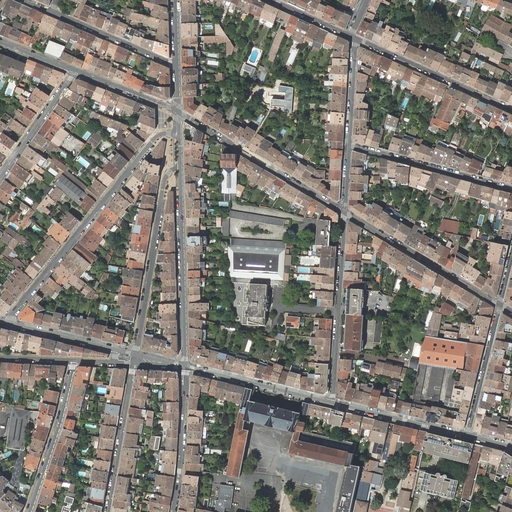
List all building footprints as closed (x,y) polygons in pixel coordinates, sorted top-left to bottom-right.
[(15,1),(12,0),(8,0),(2,12),(1,13),(4,14),(5,12),(9,15),(16,1),(15,1)] [(85,4),(87,0),(81,0),(80,3),(78,8),(77,8),(76,9),(74,16),(79,19),(85,4)] [(169,8),(168,0),(146,0),(146,2),(157,5),(169,8)] [(237,5),(239,0),(232,0),(231,2),(230,6),(233,8),(232,9),(235,11),(236,9),(237,6),(237,5)] [(246,0),(239,0),(237,5),(237,6),(236,9),(238,10),(242,12),(243,9),(246,0)] [(250,12),(254,0),(246,0),(243,9),(242,12),(241,14),(248,16),(249,12),(250,12)] [(249,12),(261,18),(266,4),(257,0),(254,0),(250,12),(249,12)] [(290,0),(289,3),(306,11),(309,4),(312,1),(310,0),(290,0)] [(309,4),(306,11),(315,15),(320,4),(321,2),(322,1),(318,0),(313,0),(312,1),(309,4)] [(345,0),(344,3),(347,5),(355,9),(359,0),(358,0),(345,0)] [(374,13),(374,15),(375,15),(376,14),(382,1),(378,0),(372,0),(369,9),(375,12),(374,13)] [(492,0),(490,7),(495,9),(496,9),(496,8),(500,0),(492,0)] [(511,9),(511,3),(501,0),(500,0),(496,8),(496,9),(495,9),(502,13),(502,12),(509,15),(511,9)] [(22,4),(16,1),(9,15),(9,16),(11,18),(12,16),(16,18),(18,15),(22,4)] [(169,13),(169,8),(157,5),(146,2),(145,6),(151,8),(156,9),(155,11),(160,13),(160,11),(169,13)] [(320,4),(315,15),(323,19),(328,8),(329,6),(326,5),(326,7),(322,5),(323,3),(321,2),(320,4)] [(32,9),(22,4),(18,15),(28,19),(32,9)] [(93,8),(94,7),(92,6),(91,7),(85,4),(79,19),(88,22),(93,8)] [(266,4),(261,18),(275,24),(278,16),(280,10),(266,4)] [(331,22),(336,9),(329,6),(328,8),(323,19),(331,22)] [(181,7),(181,16),(197,15),(197,9),(200,9),(200,7),(197,7),(181,7)] [(95,26),(101,12),(93,8),(88,22),(95,26)] [(169,21),(169,13),(160,11),(160,13),(155,11),(156,9),(151,8),(150,10),(153,11),(152,12),(151,17),(169,21)] [(38,11),(32,9),(28,19),(27,21),(25,23),(24,25),(21,32),(23,33),(28,35),(32,24),(38,11)] [(133,10),(126,9),(126,10),(124,16),(127,16),(130,17),(132,12),(133,10)] [(338,26),(344,13),(336,9),(331,22),(338,26)] [(286,13),(280,10),(278,16),(284,18),(286,13)] [(44,14),(38,11),(32,24),(39,27),(44,14)] [(114,13),(111,11),(109,15),(103,29),(107,31),(114,13)] [(109,15),(101,12),(95,26),(103,29),(109,15)] [(151,17),(132,12),(130,17),(130,19),(131,19),(131,20),(140,22),(159,27),(158,33),(156,33),(155,34),(158,35),(170,38),(169,21),(151,17)] [(368,12),(366,16),(368,18),(373,20),(375,16),(375,15),(374,15),(368,12)] [(115,34),(120,22),(115,20),(117,14),(114,13),(107,31),(115,34)] [(292,16),(286,13),(284,18),(290,21),(292,16)] [(346,29),(352,17),(350,16),(344,13),(338,26),(346,29)] [(33,37),(29,46),(32,48),(34,44),(36,45),(37,42),(39,43),(44,33),(52,37),(60,21),(44,14),(39,27),(34,38),(33,37)] [(181,16),(182,24),(197,24),(199,23),(200,23),(200,20),(199,19),(197,19),(197,17),(198,17),(200,17),(200,15),(198,15),(197,15),(181,16)] [(504,22),(492,15),(489,19),(502,27),(504,22)] [(126,24),(120,22),(115,34),(123,38),(128,27),(131,20),(131,19),(130,19),(130,17),(127,16),(126,18),(128,19),(126,24)] [(300,19),(292,16),(290,21),(286,31),(284,37),(286,37),(288,32),(294,35),(300,19)] [(357,34),(365,38),(371,24),(366,22),(368,19),(368,18),(366,16),(364,21),(358,34),(357,34)] [(371,24),(365,38),(373,41),(379,26),(375,25),(376,23),(378,18),(375,16),(373,20),(373,21),(371,24)] [(306,22),(300,19),(294,35),(292,39),(294,40),(294,41),(295,41),(300,43),(301,43),(303,44),(303,43),(305,39),(312,24),(306,22)] [(489,19),(483,28),(483,30),(504,41),(510,31),(502,27),(489,19)] [(24,25),(15,21),(12,28),(13,28),(21,32),(24,25)] [(68,24),(60,21),(52,37),(55,38),(56,35),(62,37),(68,24)] [(379,26),(373,41),(380,45),(386,30),(382,28),(384,23),(381,21),(380,24),(379,26)] [(386,30),(380,45),(388,49),(397,28),(396,28),(397,25),(393,23),(390,22),(388,26),(386,30)] [(511,25),(504,22),(502,27),(510,31),(511,32),(511,25)] [(2,23),(0,27),(0,34),(2,36),(5,37),(9,26),(2,23)] [(182,24),(182,37),(198,37),(199,37),(199,23),(197,24),(182,24)] [(217,23),(217,36),(227,36),(225,34),(221,27),(219,23),(217,23)] [(75,27),(68,24),(62,37),(61,38),(66,40),(65,42),(68,43),(70,38),(71,36),(75,27)] [(320,28),(312,24),(305,39),(303,43),(305,43),(307,40),(313,43),(314,41),(320,28)] [(399,24),(397,28),(388,49),(397,52),(403,37),(408,28),(399,24)] [(9,26),(5,37),(7,38),(8,38),(13,28),(12,28),(9,26)] [(82,30),(75,27),(71,36),(70,38),(77,41),(82,30)] [(132,42),(137,30),(128,27),(123,38),(132,42)] [(21,32),(13,28),(8,38),(15,41),(18,42),(23,33),(21,32)] [(144,39),(147,32),(141,29),(138,28),(137,30),(132,42),(141,46),(144,39)] [(313,43),(313,45),(321,49),(323,45),(324,43),(324,42),(329,32),(320,28),(314,41),(313,43)] [(286,31),(281,29),(274,45),(270,56),(275,58),(280,47),(284,37),(286,31)] [(90,34),(82,30),(77,41),(77,42),(74,48),(81,51),(83,48),(84,45),(90,34)] [(339,37),(329,32),(324,42),(334,47),(334,46),(339,37)] [(23,33),(18,42),(25,45),(29,46),(33,37),(28,35),(23,33)] [(170,45),(170,38),(158,35),(155,34),(152,33),(152,36),(157,37),(156,42),(170,45)] [(97,37),(90,34),(84,45),(83,48),(90,51),(91,49),(97,37)] [(182,37),(182,49),(195,50),(198,51),(201,51),(202,51),(202,49),(198,48),(198,46),(198,43),(200,43),(227,42),(227,53),(221,52),(221,54),(227,54),(232,55),(234,50),(235,48),(230,41),(227,37),(227,36),(217,36),(202,37),(199,37),(198,37),(182,37)] [(104,40),(97,37),(91,49),(93,50),(93,51),(95,52),(97,47),(101,48),(104,40)] [(349,42),(339,37),(334,46),(338,48),(338,52),(342,53),(343,53),(343,52),(349,53),(350,42),(349,42)] [(403,37),(397,52),(404,56),(409,44),(411,41),(409,40),(405,38),(403,37)] [(156,42),(147,40),(144,39),(141,46),(154,51),(156,42)] [(292,39),(291,42),(301,47),(303,44),(301,43),(300,43),(295,41),(294,41),(294,40),(292,39)] [(473,49),(471,56),(475,57),(477,51),(491,57),(490,60),(488,61),(487,63),(496,67),(498,62),(499,62),(502,55),(477,43),(479,39),(477,39),(476,42),(475,44),(473,49)] [(111,43),(104,40),(101,48),(98,53),(101,55),(104,50),(107,51),(111,43)] [(50,41),(45,53),(54,56),(61,59),(64,52),(65,49),(66,47),(50,41)] [(428,53),(423,64),(431,68),(434,61),(438,53),(432,50),(434,46),(436,42),(435,41),(432,45),(430,50),(428,53)] [(170,58),(170,45),(156,42),(154,51),(170,58)] [(409,44),(404,56),(415,61),(421,50),(422,46),(424,43),(422,42),(420,45),(419,49),(409,44)] [(119,46),(111,43),(107,51),(105,56),(107,56),(109,52),(114,54),(112,58),(114,59),(115,57),(119,46)] [(471,56),(473,49),(462,44),(460,50),(463,52),(471,56)] [(130,51),(119,46),(115,57),(126,61),(130,51)] [(362,62),(367,50),(360,47),(359,47),(359,60),(362,62)] [(91,49),(90,51),(86,58),(85,62),(82,67),(87,69),(89,70),(94,57),(90,55),(91,53),(95,55),(96,53),(95,52),(93,51),(93,50),(91,49)] [(182,49),(183,57),(195,57),(195,58),(201,58),(201,51),(198,51),(195,50),(182,49)] [(349,59),(349,53),(343,52),(343,53),(342,53),(338,52),(332,50),(331,53),(334,54),(334,52),(335,52),(337,53),(336,58),(349,59)] [(362,62),(367,65),(373,52),(367,50),(362,62)] [(421,50),(415,61),(423,64),(428,53),(421,50)] [(434,61),(431,68),(438,71),(441,65),(443,59),(445,57),(445,56),(447,52),(445,51),(443,56),(438,53),(434,61)] [(64,52),(61,59),(68,62),(73,64),(76,57),(71,55),(64,52)] [(373,67),(378,55),(373,52),(367,65),(373,67)] [(469,60),(471,56),(463,52),(460,59),(459,61),(459,62),(462,63),(462,60),(463,58),(469,60)] [(378,67),(382,57),(378,55),(373,67),(372,70),(370,74),(374,76),(376,71),(378,67)] [(16,60),(5,56),(0,68),(0,70),(10,74),(16,60)] [(76,57),(73,64),(79,66),(82,67),(85,62),(78,58),(76,57)] [(94,57),(89,70),(93,71),(95,72),(100,59),(94,57)] [(100,59),(95,72),(99,74),(101,75),(106,62),(102,60),(103,57),(101,57),(100,59)] [(183,57),(183,63),(195,66),(195,58),(195,57),(183,57)] [(388,71),(393,61),(382,57),(378,67),(380,67),(379,71),(387,75),(387,74),(388,71)] [(441,65),(438,71),(447,75),(453,64),(451,63),(447,61),(445,60),(447,57),(445,57),(443,59),(441,65)] [(111,64),(106,62),(101,75),(106,77),(108,77),(111,67),(112,65),(114,62),(114,61),(114,59),(112,58),(111,58),(111,60),(112,61),(111,64)] [(348,67),(349,59),(336,58),(334,58),(333,60),(333,64),(333,66),(335,66),(348,67)] [(465,69),(459,81),(467,84),(473,72),(478,59),(475,58),(470,70),(465,69)] [(27,64),(16,60),(10,74),(21,78),(23,75),(24,72),(25,69),(27,64)] [(34,62),(28,60),(25,69),(24,72),(25,73),(27,70),(32,72),(31,75),(32,76),(34,73),(37,63),(34,62)] [(170,68),(153,61),(148,76),(158,78),(157,80),(160,81),(161,75),(162,75),(171,75),(170,69),(170,68)] [(395,77),(400,64),(393,61),(388,71),(387,74),(387,75),(385,77),(393,81),(395,77)] [(511,68),(499,62),(498,62),(496,67),(497,68),(504,71),(508,72),(508,73),(510,74),(511,68)] [(41,65),(37,63),(34,73),(32,76),(32,77),(34,78),(34,76),(39,78),(39,80),(41,80),(46,67),(41,65)] [(453,64),(447,75),(452,77),(457,66),(458,65),(458,64),(457,64),(456,63),(456,65),(453,64)] [(496,67),(487,63),(486,63),(484,67),(483,67),(493,72),(491,77),(492,78),(495,72),(497,68),(496,67)] [(257,69),(245,64),(243,69),(251,72),(250,76),(254,78),(254,76),(257,69)] [(369,75),(370,74),(372,70),(366,67),(361,65),(358,64),(358,71),(369,75)] [(402,79),(407,68),(400,64),(395,77),(393,81),(394,81),(396,78),(397,78),(396,82),(400,84),(402,80),(402,79)] [(457,66),(452,77),(459,81),(465,69),(466,66),(467,65),(464,65),(464,68),(458,65),(457,66)] [(117,69),(113,80),(120,82),(123,83),(127,74),(120,70),(120,69),(121,69),(121,67),(119,66),(117,69)] [(348,75),(348,67),(335,66),(333,66),(330,66),(330,68),(333,68),(335,68),(335,70),(332,70),(331,71),(330,74),(333,74),(335,74),(348,75)] [(49,68),(46,67),(41,80),(48,83),(54,70),(49,68)] [(111,67),(108,77),(112,79),(113,80),(117,69),(111,67)] [(127,74),(123,83),(134,88),(139,90),(141,91),(144,85),(144,84),(136,81),(137,78),(131,75),(133,70),(129,68),(127,74)] [(409,83),(415,71),(407,68),(402,79),(402,80),(400,84),(407,88),(409,83)] [(58,71),(54,70),(48,83),(56,87),(65,75),(64,74),(58,71)] [(409,83),(407,88),(415,91),(417,86),(422,74),(415,71),(409,83)] [(358,72),(357,81),(368,82),(368,76),(358,72)] [(473,72),(467,84),(474,87),(478,80),(478,78),(480,75),(474,72),(473,72)] [(347,82),(348,75),(335,74),(333,74),(332,76),(334,76),(334,80),(332,80),(332,81),(334,81),(347,82)] [(414,92),(413,94),(417,95),(418,93),(417,92),(419,87),(424,89),(429,78),(422,74),(417,86),(415,91),(414,92)] [(160,88),(171,88),(171,75),(162,75),(161,75),(160,81),(160,88)] [(183,76),(183,85),(197,84),(197,77),(199,77),(199,75),(197,75),(183,76)] [(478,80),(474,87),(486,92),(490,83),(491,81),(489,80),(488,82),(483,80),(485,77),(480,75),(478,78),(478,80)] [(436,95),(442,83),(429,78),(424,89),(422,94),(434,100),(436,95)] [(76,80),(70,90),(80,95),(81,93),(83,94),(82,97),(84,97),(85,95),(85,94),(89,84),(82,81),(79,79),(76,80)] [(357,81),(356,94),(366,94),(368,91),(365,91),(365,89),(366,89),(366,87),(367,87),(373,88),(373,83),(371,82),(368,82),(357,81)] [(490,83),(486,92),(493,96),(498,85),(491,81),(490,83)] [(296,85),(278,82),(276,92),(294,95),(296,85)] [(498,85),(493,96),(501,99),(507,85),(500,82),(498,85)] [(435,107),(438,109),(440,103),(442,98),(448,86),(442,83),(436,95),(439,96),(437,101),(435,107)] [(507,85),(501,99),(508,103),(511,94),(511,87),(508,86),(509,84),(508,83),(507,85)] [(93,85),(89,84),(85,94),(92,97),(91,98),(93,99),(93,98),(98,87),(93,85)] [(144,85),(141,91),(148,93),(153,95),(156,86),(152,85),(151,87),(148,86),(144,85)] [(156,86),(153,95),(161,98),(167,101),(168,101),(169,101),(170,101),(170,100),(171,100),(171,99),(171,98),(171,88),(160,88),(156,86)] [(333,93),(346,94),(347,87),(334,86),(333,86),(331,86),(331,87),(333,88),(333,92),(331,91),(331,93),(333,93)] [(101,88),(98,87),(93,98),(100,101),(99,103),(101,104),(102,102),(106,90),(101,88)] [(450,87),(447,94),(454,97),(457,90),(450,87)] [(38,88),(36,90),(38,91),(36,94),(34,93),(33,95),(45,102),(50,96),(44,92),(38,88)] [(80,104),(81,105),(84,106),(86,103),(82,101),(84,97),(82,97),(81,96),(80,95),(70,90),(65,96),(76,102),(77,103),(80,104)] [(101,104),(100,108),(101,108),(102,106),(106,107),(105,110),(107,111),(108,107),(113,93),(106,90),(102,102),(101,104)] [(443,120),(450,124),(460,102),(464,94),(457,90),(454,97),(443,120)] [(116,94),(113,93),(108,107),(109,107),(110,107),(110,106),(113,107),(112,108),(115,109),(116,107),(120,96),(116,94)] [(346,103),(346,94),(333,93),(331,93),(330,95),(333,95),(332,102),(346,103)] [(356,94),(355,110),(366,111),(367,106),(368,106),(368,104),(367,104),(363,102),(366,94),(356,94)] [(447,94),(437,117),(443,120),(454,97),(447,94)] [(469,106),(472,97),(466,94),(462,102),(462,103),(466,104),(464,108),(466,109),(468,105),(469,106)] [(45,102),(33,95),(30,99),(29,98),(28,97),(26,99),(28,100),(29,100),(41,108),(45,102)] [(69,111),(72,114),(73,112),(70,110),(76,102),(65,96),(59,104),(69,111)] [(119,114),(121,115),(122,113),(123,110),(127,98),(123,97),(120,96),(116,107),(121,109),(120,112),(119,114)] [(37,114),(41,108),(29,100),(28,100),(26,99),(23,97),(22,98),(20,102),(23,105),(25,106),(27,108),(37,114)] [(192,114),(195,116),(200,107),(194,104),(194,97),(184,97),(184,109),(184,110),(192,114)] [(472,116),(480,100),(472,97),(469,106),(468,105),(466,109),(466,111),(465,112),(472,116)] [(125,111),(133,114),(134,111),(137,102),(131,100),(127,98),(123,110),(122,113),(123,114),(125,111)] [(481,119),(482,118),(489,104),(480,100),(472,116),(470,119),(473,121),(475,116),(481,119)] [(134,111),(142,114),(156,120),(156,110),(137,102),(134,111)] [(199,119),(202,121),(210,108),(210,107),(209,106),(208,107),(204,105),(205,104),(203,102),(202,104),(200,107),(195,116),(199,119)] [(345,113),(346,103),(332,102),(332,108),(329,108),(329,112),(331,112),(345,113)] [(67,121),(72,114),(69,111),(59,104),(54,112),(67,121)] [(484,122),(489,125),(490,123),(491,121),(493,117),(497,108),(489,104),(482,118),(485,119),(485,120),(484,122)] [(207,124),(210,125),(218,112),(216,111),(212,108),(210,107),(210,108),(202,121),(207,124)] [(23,114),(32,121),(37,114),(27,108),(24,112),(22,111),(20,110),(19,111),(23,114)] [(493,117),(491,121),(495,124),(498,119),(500,120),(501,119),(505,112),(497,108),(493,117)] [(216,129),(219,131),(222,118),(223,117),(224,113),(219,110),(218,112),(210,125),(216,129)] [(370,113),(370,111),(369,111),(366,111),(355,110),(355,119),(369,120),(370,118),(370,113)] [(18,111),(16,112),(16,113),(17,115),(14,119),(15,120),(27,128),(32,121),(23,114),(19,111),(18,111)] [(128,126),(122,123),(118,122),(111,119),(104,116),(97,114),(97,113),(92,111),(90,116),(95,119),(94,122),(108,128),(108,126),(119,130),(120,127),(126,129),(128,126)] [(54,112),(49,119),(61,127),(64,129),(65,127),(62,126),(65,122),(67,124),(69,122),(67,121),(54,112)] [(268,116),(267,118),(269,119),(275,122),(279,115),(274,112),(272,112),(270,117),(268,116)] [(345,124),(345,113),(331,112),(329,112),(328,114),(331,115),(331,121),(328,121),(328,123),(345,124)] [(508,123),(511,115),(511,114),(505,112),(501,119),(500,120),(499,122),(500,123),(502,124),(503,121),(508,123)] [(142,114),(139,122),(143,124),(156,129),(156,120),(142,114)] [(394,129),(396,130),(396,128),(399,119),(395,116),(389,114),(385,125),(385,126),(387,127),(387,125),(394,127),(394,129)] [(226,135),(229,136),(233,124),(233,122),(231,121),(230,124),(224,123),(225,119),(224,119),(224,117),(223,117),(222,118),(219,131),(226,135)] [(447,130),(449,126),(450,124),(443,120),(437,117),(436,119),(433,118),(431,123),(430,125),(430,126),(433,127),(434,125),(437,126),(446,130),(447,130)] [(9,126),(10,127),(13,129),(22,135),(27,128),(15,120),(14,119),(12,118),(8,125),(9,126)] [(49,119),(45,124),(57,132),(58,132),(60,130),(61,127),(49,119)] [(234,139),(234,140),(240,128),(241,126),(242,122),(234,119),(234,120),(233,122),(233,124),(229,136),(234,139)] [(354,128),(369,128),(369,127),(367,127),(367,122),(369,122),(369,120),(355,119),(354,128)] [(0,120),(0,121),(0,130),(4,133),(8,136),(9,134),(7,133),(5,131),(7,128),(9,130),(11,131),(13,129),(10,127),(9,126),(8,125),(0,120)] [(184,122),(185,127),(185,129),(189,131),(189,132),(191,133),(192,134),(191,139),(191,141),(194,142),(202,144),(205,134),(185,122),(184,122)] [(238,142),(239,143),(247,129),(245,129),(243,128),(246,124),(243,122),(242,122),(241,126),(240,128),(234,140),(238,142)] [(140,126),(138,125),(136,129),(139,130),(141,131),(151,135),(156,129),(143,124),(141,123),(140,126)] [(345,124),(328,123),(327,132),(329,132),(344,133),(345,124)] [(45,124),(39,133),(51,142),(57,132),(45,124)] [(57,132),(51,142),(55,145),(59,147),(69,133),(64,130),(64,129),(61,127),(60,130),(58,132),(57,132)] [(245,146),(247,148),(257,132),(255,131),(251,128),(248,127),(247,128),(247,129),(239,143),(245,146)] [(371,146),(379,148),(382,135),(384,129),(382,128),(381,130),(380,134),(375,133),(371,146)] [(365,144),(371,146),(375,133),(375,131),(373,131),(370,130),(369,129),(367,136),(365,144)] [(148,138),(151,135),(141,131),(139,130),(136,134),(135,133),(134,135),(135,136),(145,142),(148,138)] [(95,150),(98,146),(104,137),(96,131),(94,134),(87,143),(95,150)] [(327,132),(326,132),(326,134),(329,134),(329,139),(325,139),(325,141),(329,141),(332,141),(343,142),(344,133),(329,132),(327,132)] [(8,136),(4,133),(1,137),(0,138),(0,141),(2,143),(12,150),(17,143),(8,136)] [(46,149),(50,152),(55,145),(51,142),(39,133),(34,140),(43,147),(46,149)] [(255,152),(256,153),(263,141),(265,138),(265,137),(259,133),(256,137),(249,149),(255,152)] [(389,150),(399,153),(403,140),(395,138),(396,135),(397,134),(395,133),(393,137),(389,150)] [(138,150),(145,142),(135,136),(134,135),(133,134),(128,139),(127,137),(125,139),(138,150)] [(185,140),(185,149),(192,149),(203,152),(209,153),(211,146),(209,146),(208,146),(209,142),(206,141),(207,135),(205,134),(202,144),(194,142),(191,141),(185,140)] [(354,141),(365,144),(367,136),(354,135),(353,141),(354,141)] [(399,153),(409,156),(414,144),(415,142),(417,139),(415,138),(413,141),(406,139),(407,135),(405,135),(404,137),(404,138),(403,140),(399,153)] [(262,156),(265,158),(272,146),(273,143),(272,143),(272,142),(272,141),(267,138),(266,139),(265,138),(263,141),(256,153),(262,156)] [(409,156),(415,158),(420,147),(417,146),(420,139),(418,138),(417,139),(415,142),(414,144),(409,156)] [(34,140),(29,146),(45,157),(49,160),(50,158),(49,157),(49,156),(44,152),(46,149),(43,147),(34,140)] [(151,164),(162,166),(163,160),(164,151),(166,142),(163,140),(159,145),(157,148),(151,155),(152,155),(151,156),(152,157),(152,158),(153,158),(151,162),(150,160),(148,161),(151,164)] [(343,151),(343,142),(332,141),(332,145),(332,147),(332,148),(329,148),(329,150),(330,150),(332,150),(343,151)] [(430,162),(441,165),(448,149),(449,146),(448,145),(446,149),(444,148),(446,144),(440,141),(438,145),(436,149),(435,151),(430,162)] [(0,151),(7,157),(12,150),(2,143),(0,145),(0,151)] [(226,193),(231,193),(237,193),(237,187),(237,169),(237,167),(237,166),(237,155),(237,153),(228,148),(222,144),(222,155),(222,157),(222,164),(222,167),(222,173),(222,176),(222,181),(222,186),(222,193),(226,193)] [(415,158),(430,162),(435,151),(436,149),(438,145),(436,145),(434,148),(433,148),(432,149),(421,144),(420,147),(415,158)] [(131,159),(134,155),(121,145),(118,148),(131,159)] [(441,165),(449,167),(454,154),(456,152),(456,151),(457,148),(455,147),(454,151),(450,149),(452,145),(450,145),(449,146),(448,149),(441,165)] [(269,161),(274,164),(281,153),(281,152),(283,150),(281,149),(280,151),(272,146),(265,158),(269,161)] [(185,149),(185,157),(194,157),(195,157),(195,158),(201,159),(205,160),(206,157),(202,156),(203,152),(192,149),(185,149)] [(122,171),(129,162),(121,155),(117,151),(115,150),(110,156),(107,159),(109,160),(111,162),(122,171)] [(281,168),(282,169),(289,158),(282,154),(284,151),(283,150),(281,152),(281,153),(274,164),(281,168)] [(342,159),(343,151),(332,150),(331,159),(332,159),(342,159)] [(353,151),(352,160),(364,160),(366,161),(366,154),(365,154),(353,151)] [(449,167),(459,170),(464,159),(465,156),(464,155),(460,153),(456,151),(456,152),(454,154),(449,167)] [(123,153),(121,155),(129,162),(131,159),(123,153)] [(32,174),(41,180),(43,177),(40,175),(33,170),(35,168),(38,170),(38,169),(38,170),(39,169),(40,167),(37,165),(23,155),(17,164),(29,172),(32,174)] [(300,160),(291,155),(290,156),(292,157),(290,160),(292,160),(296,162),(296,163),(297,164),(298,163),(299,161),(300,160)] [(289,173),(293,175),(300,163),(301,162),(303,159),(301,158),(299,161),(298,163),(297,164),(296,163),(296,162),(292,160),(290,160),(292,157),(290,156),(289,158),(282,169),(289,173)] [(472,159),(473,159),(473,157),(472,156),(471,159),(465,156),(464,159),(459,170),(467,172),(472,159)] [(115,179),(122,171),(111,162),(109,160),(105,157),(102,160),(106,164),(108,165),(104,171),(115,179)] [(185,157),(186,165),(203,169),(203,160),(201,159),(195,158),(195,157),(194,157),(185,157)] [(246,158),(244,157),(239,167),(238,169),(243,171),(242,172),(244,173),(250,161),(246,158)] [(65,172),(68,168),(54,158),(51,162),(62,169),(65,172)] [(386,179),(389,179),(389,176),(389,161),(381,158),(380,162),(380,163),(380,169),(380,173),(380,176),(386,176),(386,179)] [(342,170),(342,159),(332,159),(331,170),(342,170)] [(467,172),(478,175),(480,171),(483,163),(477,161),(476,162),(474,162),(475,160),(473,159),(472,159),(467,172)] [(160,176),(162,166),(151,164),(148,161),(147,160),(140,168),(146,173),(149,174),(160,176)] [(352,160),(352,167),(363,168),(366,168),(366,166),(366,162),(366,161),(364,160),(352,160)] [(253,162),(250,161),(244,173),(249,176),(248,178),(250,179),(256,165),(253,162)] [(389,176),(389,179),(390,179),(397,180),(397,176),(397,167),(398,163),(389,161),(389,176)] [(300,163),(293,175),(298,178),(300,179),(307,167),(300,163)] [(491,178),(500,181),(504,173),(496,171),(497,168),(498,169),(499,166),(500,164),(498,163),(497,166),(495,170),(494,171),(491,178)] [(37,178),(32,174),(29,172),(17,164),(11,172),(25,181),(25,182),(27,183),(31,186),(32,184),(32,181),(33,180),(36,179),(37,178)] [(307,167),(300,179),(306,183),(307,184),(316,169),(309,164),(308,166),(307,167)] [(482,176),(491,178),(494,171),(495,170),(497,166),(493,164),(491,167),(488,165),(486,168),(482,176)] [(186,165),(186,175),(200,178),(201,178),(203,172),(208,173),(208,170),(207,169),(203,169),(186,165)] [(255,187),(257,184),(258,181),(264,169),(259,166),(256,165),(250,179),(249,180),(247,183),(255,187)] [(506,182),(511,184),(511,182),(511,167),(508,165),(506,169),(504,173),(500,181),(506,182)] [(424,170),(410,166),(410,169),(409,180),(409,184),(411,185),(415,186),(417,187),(418,185),(419,182),(422,174),(424,170)] [(33,170),(40,175),(44,170),(40,167),(39,169),(38,170),(38,169),(38,170),(35,168),(33,170)] [(70,168),(69,167),(68,168),(65,172),(63,175),(85,193),(88,195),(89,196),(96,202),(101,196),(89,186),(87,188),(82,183),(80,184),(75,180),(67,171),(70,168)] [(352,167),(351,175),(365,175),(365,174),(366,170),(366,168),(363,168),(352,167)] [(108,188),(115,179),(104,171),(102,170),(102,169),(101,168),(100,170),(101,171),(103,173),(99,178),(97,176),(95,175),(94,177),(95,178),(97,180),(108,188)] [(146,173),(140,168),(134,175),(142,182),(146,173)] [(317,172),(317,169),(317,168),(316,169),(307,184),(314,188),(317,189),(321,182),(322,180),(316,179),(317,172)] [(258,181),(257,184),(259,186),(261,183),(264,184),(263,186),(262,187),(264,188),(264,187),(265,185),(272,174),(266,170),(264,169),(258,181)] [(318,172),(318,169),(317,169),(317,172),(316,179),(322,180),(325,180),(326,171),(321,171),(321,172),(318,172)] [(341,181),(342,170),(331,170),(330,170),(329,180),(331,180),(341,181)] [(432,172),(424,170),(422,174),(419,182),(418,185),(419,185),(423,187),(425,188),(430,178),(432,172)] [(19,189),(19,190),(23,184),(25,181),(11,172),(6,180),(16,187),(17,188),(19,189)] [(430,193),(431,193),(433,191),(434,189),(438,180),(441,175),(432,172),(430,178),(425,188),(424,190),(426,191),(427,189),(428,187),(432,189),(431,191),(430,193)] [(158,185),(160,176),(149,174),(147,183),(158,185)] [(264,187),(264,188),(265,189),(267,186),(270,188),(277,177),(273,175),(272,174),(265,185),(264,187)] [(85,193),(63,175),(59,180),(55,185),(58,186),(65,193),(77,202),(81,205),(86,198),(85,198),(83,195),(85,193)] [(142,182),(134,175),(126,185),(132,189),(132,190),(133,190),(134,191),(137,193),(138,191),(140,188),(139,187),(138,188),(137,187),(138,186),(139,186),(142,183),(142,184),(143,182),(142,182)] [(186,175),(186,184),(195,184),(198,184),(199,184),(200,178),(186,175)] [(351,175),(351,183),(368,184),(369,176),(365,175),(351,175)] [(431,193),(431,196),(432,196),(441,200),(442,197),(434,193),(436,190),(437,187),(445,191),(446,190),(448,185),(449,182),(452,178),(441,175),(438,180),(434,189),(433,191),(431,193)] [(280,179),(277,177),(270,188),(268,192),(267,193),(269,195),(270,193),(272,190),(277,194),(276,197),(278,198),(279,195),(287,183),(280,179)] [(103,194),(108,188),(97,180),(95,178),(90,184),(92,186),(103,194)] [(461,180),(452,178),(449,182),(448,185),(446,190),(452,193),(451,194),(452,195),(454,196),(456,191),(458,187),(461,180)] [(6,180),(1,187),(12,195),(15,197),(17,195),(15,193),(13,192),(16,187),(6,180)] [(472,183),(461,180),(458,187),(456,191),(462,192),(466,194),(465,198),(468,198),(468,196),(469,194),(472,183)] [(156,197),(158,185),(147,183),(143,182),(142,184),(145,185),(144,191),(143,191),(142,191),(142,192),(138,191),(137,193),(140,194),(143,194),(144,195),(156,197)] [(325,185),(321,182),(317,189),(320,191),(321,192),(324,187),(325,186),(325,185)] [(286,199),(288,196),(294,187),(289,184),(287,183),(279,195),(282,196),(286,199)] [(364,192),(368,192),(368,189),(368,186),(371,186),(371,184),(368,184),(351,183),(350,191),(364,192)] [(484,186),(472,183),(469,194),(468,196),(468,198),(470,199),(470,196),(479,199),(478,202),(479,203),(480,203),(481,199),(484,186)] [(186,184),(186,192),(201,193),(204,193),(204,191),(204,189),(202,189),(202,184),(199,184),(198,184),(195,184),(186,184)] [(237,187),(237,193),(237,195),(241,197),(245,188),(238,185),(237,187)] [(65,193),(58,186),(55,190),(53,189),(51,192),(52,193),(52,194),(50,192),(48,195),(50,196),(57,202),(65,193)] [(325,188),(326,186),(325,186),(324,187),(321,192),(325,194),(327,196),(330,191),(325,188)] [(494,189),(484,186),(481,199),(480,203),(481,204),(483,200),(491,202),(494,189)] [(0,202),(5,205),(12,195),(1,187),(0,188),(0,202)] [(286,200),(291,203),(293,204),(295,201),(301,191),(296,188),(294,187),(288,196),(286,199),(286,200)] [(124,188),(123,189),(131,196),(134,191),(133,190),(132,190),(132,189),(129,192),(124,188)] [(123,189),(119,193),(131,203),(132,204),(134,201),(135,200),(131,196),(123,189)] [(498,204),(501,191),(494,189),(491,202),(490,206),(490,207),(497,209),(497,208),(498,204)] [(140,194),(137,193),(134,191),(131,196),(135,200),(134,201),(135,201),(132,204),(135,206),(136,202),(140,194)] [(167,199),(166,214),(174,213),(174,195),(174,191),(169,192),(167,199)] [(295,201),(293,204),(298,207),(300,208),(300,207),(302,205),(308,195),(302,192),(301,191),(295,201)] [(340,201),(340,192),(331,191),(330,191),(327,196),(333,199),(337,202),(340,201)] [(361,200),(363,200),(363,198),(364,194),(364,192),(350,191),(350,199),(358,200),(361,200)] [(511,194),(501,191),(498,204),(497,208),(507,211),(507,209),(508,207),(511,194)] [(186,192),(187,201),(205,201),(205,193),(204,193),(201,193),(186,192)] [(119,193),(114,200),(126,210),(131,203),(119,193)] [(56,204),(57,202),(50,196),(48,195),(46,196),(40,204),(39,206),(39,207),(48,214),(49,212),(50,211),(45,207),(50,201),(53,204),(54,202),(56,204)] [(155,205),(156,197),(144,195),(143,202),(142,202),(140,201),(140,203),(143,203),(155,205)] [(309,196),(308,195),(302,205),(300,207),(305,210),(304,211),(306,212),(307,211),(314,199),(309,196)] [(88,212),(96,202),(89,196),(86,198),(81,205),(88,212)] [(428,200),(442,206),(443,205),(444,202),(443,201),(441,200),(432,196),(431,196),(428,200)] [(310,215),(308,218),(311,218),(312,216),(315,211),(319,203),(315,200),(314,199),(307,211),(306,212),(306,213),(307,213),(309,211),(311,212),(310,214),(310,215)] [(122,218),(127,211),(126,210),(114,200),(108,207),(120,217),(122,218)] [(205,209),(206,209),(206,204),(207,204),(207,201),(205,201),(187,201),(187,209),(201,209),(205,209)] [(36,202),(31,208),(35,211),(39,207),(39,206),(40,204),(36,202)] [(142,209),(154,212),(155,205),(143,203),(140,203),(136,202),(135,206),(139,207),(139,209),(142,209)] [(15,213),(10,220),(14,223),(17,226),(20,223),(16,220),(27,206),(22,203),(20,206),(18,209),(15,213)] [(320,214),(317,219),(319,219),(320,220),(321,217),(321,215),(323,214),(325,214),(326,211),(328,208),(322,204),(319,203),(315,211),(320,214)] [(356,213),(360,216),(368,204),(366,203),(364,206),(359,203),(359,204),(357,206),(349,205),(349,207),(350,210),(356,213)] [(365,218),(367,220),(374,208),(373,207),(373,205),(371,204),(369,205),(368,204),(360,216),(365,218)] [(371,222),(375,224),(383,211),(385,209),(383,208),(379,205),(377,204),(374,208),(367,220),(371,222)] [(103,214),(114,224),(120,217),(108,207),(103,214)] [(29,219),(35,211),(31,208),(24,217),(28,220),(29,219)] [(321,217),(320,220),(324,220),(330,221),(332,221),(338,222),(339,216),(338,213),(328,208),(326,211),(325,214),(323,214),(321,215),(321,217)] [(380,227),(382,229),(390,216),(390,215),(392,213),(394,210),(391,208),(388,211),(385,209),(383,211),(375,224),(380,227)] [(153,218),(154,212),(142,209),(139,209),(139,211),(141,211),(141,215),(138,214),(135,214),(135,215),(138,216),(153,218)] [(187,209),(187,218),(199,217),(201,217),(202,217),(205,217),(205,215),(205,209),(201,209),(187,209)] [(228,217),(229,218),(284,227),(284,225),(285,219),(230,210),(229,210),(228,216),(228,217)] [(61,223),(70,213),(69,212),(60,222),(61,223)] [(71,233),(81,221),(70,213),(61,223),(60,222),(59,221),(58,222),(71,233)] [(174,213),(166,214),(164,222),(175,222),(174,213)] [(390,233),(394,236),(401,223),(403,220),(401,219),(401,218),(398,217),(397,216),(394,214),(392,213),(390,215),(390,216),(382,229),(390,233)] [(453,234),(457,235),(461,221),(445,213),(437,230),(445,232),(453,234)] [(110,229),(114,224),(103,214),(97,221),(108,230),(110,229)] [(151,227),(153,218),(138,216),(137,222),(134,221),(134,224),(135,224),(136,225),(151,227)] [(29,226),(33,221),(29,219),(28,220),(24,217),(20,223),(17,226),(25,231),(29,226)] [(187,218),(187,226),(197,226),(200,226),(202,226),(202,224),(200,224),(199,219),(202,219),(202,217),(201,217),(199,217),(187,218)] [(214,227),(221,227),(222,218),(217,218),(217,225),(214,224),(214,227)] [(320,220),(319,219),(319,222),(319,227),(317,245),(319,245),(328,246),(330,246),(331,228),(332,224),(332,221),(330,221),(324,220),(320,220)] [(62,245),(71,233),(58,222),(55,220),(53,222),(56,224),(58,226),(50,235),(51,236),(62,245)] [(401,223),(394,236),(401,240),(405,242),(412,229),(414,226),(412,225),(410,228),(403,224),(405,221),(403,220),(401,223)] [(108,231),(108,230),(97,221),(91,228),(103,237),(108,231)] [(175,222),(164,222),(163,231),(175,231),(175,222)] [(348,223),(348,232),(359,232),(358,234),(362,235),(362,228),(359,226),(359,227),(353,223),(351,222),(348,223)] [(58,226),(56,224),(48,234),(50,235),(58,226)] [(149,236),(151,227),(136,225),(135,224),(134,231),(135,232),(135,233),(149,236)] [(505,228),(502,228),(502,230),(501,232),(511,233),(511,226),(506,225),(505,226),(505,228)] [(187,226),(188,237),(200,237),(200,230),(206,230),(206,226),(202,226),(200,226),(197,226),(187,226)] [(407,244),(416,249),(424,235),(426,233),(424,232),(423,234),(415,230),(416,228),(414,226),(412,229),(405,242),(407,244)] [(91,228),(86,235),(95,243),(99,246),(104,239),(103,237),(91,228)] [(15,238),(14,238),(19,242),(23,245),(27,239),(26,239),(18,233),(13,229),(9,234),(15,238)] [(175,231),(163,231),(163,233),(165,233),(165,239),(162,239),(161,241),(175,241),(175,231)] [(348,232),(347,244),(358,245),(359,245),(362,245),(372,246),(373,244),(358,242),(358,234),(359,232),(348,232)] [(511,233),(501,232),(499,238),(510,240),(511,233)] [(3,238),(2,240),(9,245),(14,238),(15,238),(7,233),(6,234),(8,236),(5,239),(3,238)] [(148,245),(149,236),(135,233),(135,235),(133,235),(132,242),(133,242),(148,245)] [(459,244),(460,239),(461,236),(457,235),(453,234),(450,239),(449,241),(447,246),(450,247),(452,243),(457,244),(459,244)] [(86,235),(80,242),(89,250),(93,253),(99,246),(95,243),(86,235)] [(374,255),(377,255),(377,254),(379,250),(384,241),(377,237),(374,235),(374,238),(373,244),(372,246),(372,248),(373,249),(374,247),(377,249),(374,255)] [(421,252),(424,254),(428,245),(432,239),(431,238),(430,238),(427,237),(426,236),(424,235),(416,249),(421,252)] [(56,252),(62,245),(51,236),(50,237),(52,239),(48,244),(46,243),(44,244),(47,245),(56,252)] [(200,237),(188,237),(188,246),(202,246),(203,246),(205,246),(205,244),(202,244),(202,239),(205,239),(205,237),(202,237),(200,237)] [(9,245),(2,254),(7,258),(9,256),(12,258),(16,252),(13,250),(19,242),(14,238),(9,245)] [(230,238),(230,246),(235,246),(252,247),(262,248),(273,248),(286,249),(286,248),(287,243),(287,242),(230,238)] [(429,257),(431,258),(436,249),(440,243),(440,241),(439,241),(434,238),(433,239),(432,239),(428,245),(424,254),(429,257)] [(146,254),(148,245),(133,242),(132,242),(130,241),(129,244),(133,245),(132,249),(130,249),(130,251),(146,254)] [(176,254),(175,241),(161,241),(159,252),(159,254),(164,254),(165,254),(176,254)] [(379,250),(377,254),(383,258),(383,255),(389,245),(384,241),(379,250)] [(431,258),(438,262),(441,257),(443,253),(446,248),(442,246),(443,244),(441,244),(442,243),(441,242),(440,241),(440,243),(436,249),(431,258)] [(486,250),(484,261),(486,261),(488,262),(492,263),(494,263),(499,264),(504,266),(509,246),(504,245),(493,242),(491,242),(488,241),(486,250)] [(74,250),(92,265),(98,257),(93,253),(89,250),(80,242),(74,250)] [(347,244),(346,253),(357,253),(361,254),(362,254),(362,251),(362,245),(359,245),(358,245),(347,244)] [(49,261),(56,252),(47,245),(40,254),(49,261)] [(387,263),(389,264),(389,262),(397,249),(391,246),(389,245),(383,255),(383,258),(383,260),(383,261),(387,263)] [(204,254),(205,254),(205,246),(203,246),(202,246),(188,246),(188,254),(200,254),(203,254),(204,254)] [(228,279),(229,279),(229,282),(251,283),(250,291),(248,291),(248,302),(249,302),(248,306),(247,306),(247,316),(248,316),(247,324),(265,325),(267,284),(284,285),(284,281),(285,273),(285,265),(286,255),(286,249),(273,248),(262,248),(252,247),(235,246),(230,246),(228,246),(228,254),(228,262),(228,270),(228,278),(228,279)] [(441,257),(438,262),(439,263),(444,266),(446,267),(451,260),(447,258),(452,250),(446,247),(446,248),(443,253),(441,257)] [(389,262),(389,264),(390,265),(395,268),(397,269),(398,265),(401,259),(405,254),(399,250),(397,249),(389,262)] [(74,250),(68,257),(86,272),(92,265),(74,250)] [(145,263),(146,254),(130,251),(129,253),(130,254),(129,258),(130,258),(130,260),(145,263)] [(346,253),(346,261),(362,263),(363,263),(371,263),(376,264),(377,255),(374,255),(372,255),(372,261),(360,261),(361,254),(357,253),(346,253)] [(456,273),(461,276),(468,264),(468,263),(469,261),(469,260),(457,253),(457,256),(457,257),(455,263),(451,270),(456,273)] [(49,261),(40,254),(38,256),(46,264),(49,261)] [(164,254),(159,254),(158,259),(157,263),(164,263),(165,263),(176,263),(176,254),(165,254),(164,254)] [(188,254),(188,263),(200,263),(200,262),(200,256),(204,256),(204,254),(203,254),(200,254),(188,254)] [(398,265),(397,269),(399,270),(404,273),(406,274),(407,270),(410,264),(413,259),(407,255),(405,254),(401,259),(398,265)] [(450,270),(451,270),(455,263),(457,257),(455,256),(454,255),(451,260),(446,267),(447,268),(450,270)] [(39,272),(46,264),(38,256),(35,260),(32,263),(31,262),(30,261),(29,262),(28,261),(27,262),(28,263),(31,265),(39,272)] [(68,257),(62,264),(80,279),(82,277),(80,276),(83,272),(85,273),(86,272),(68,257)] [(322,257),(322,267),(335,268),(336,258),(322,257)] [(24,266),(25,265),(16,258),(14,260),(12,263),(17,266),(19,268),(21,270),(22,268),(24,266)] [(416,288),(419,289),(422,282),(423,279),(424,277),(427,267),(416,261),(413,259),(410,264),(407,270),(406,274),(405,277),(412,280),(414,282),(418,284),(416,288)] [(143,271),(145,263),(130,260),(129,260),(128,262),(130,262),(129,269),(143,271)] [(200,262),(200,263),(188,263),(189,271),(200,271),(204,271),(206,270),(206,262),(204,263),(203,263),(203,261),(200,262)] [(346,261),(345,272),(359,273),(362,273),(362,271),(360,271),(360,265),(363,265),(363,263),(362,263),(346,261)] [(469,281),(474,284),(481,272),(470,265),(472,263),(469,261),(468,263),(468,264),(461,276),(469,281)] [(164,263),(157,263),(157,267),(164,267),(164,272),(176,272),(176,263),(165,263),(164,263)] [(493,273),(502,275),(504,266),(499,264),(494,263),(492,263),(492,264),(491,271),(490,271),(490,273),(493,273)] [(69,281),(75,286),(80,279),(62,264),(57,271),(67,279),(69,281)] [(33,280),(39,272),(31,265),(28,269),(26,271),(22,268),(21,270),(33,280)] [(317,267),(314,267),(314,269),(316,269),(316,273),(316,275),(318,275),(319,275),(335,276),(335,268),(322,267),(320,267),(317,267)] [(422,282),(419,289),(421,290),(424,291),(427,292),(430,292),(432,293),(432,292),(433,290),(436,281),(438,274),(431,269),(427,267),(424,277),(423,279),(422,282)] [(33,280),(21,270),(19,268),(16,271),(14,270),(12,272),(29,285),(33,280)] [(142,279),(143,271),(129,269),(126,268),(124,268),(124,270),(125,270),(124,276),(142,279)] [(61,286),(63,287),(69,281),(67,279),(57,271),(51,278),(61,286)] [(205,278),(204,271),(200,271),(189,271),(189,279),(200,278),(202,278),(205,278)] [(10,275),(8,278),(9,279),(24,291),(29,285),(12,272),(10,275)] [(112,283),(114,274),(105,272),(104,275),(104,274),(101,281),(105,282),(112,283)] [(345,272),(345,280),(359,281),(363,281),(363,279),(364,273),(362,273),(359,273),(345,272)] [(487,279),(482,288),(490,294),(496,297),(497,297),(502,275),(493,273),(492,279),(489,277),(487,279)] [(440,275),(438,274),(436,281),(433,290),(432,292),(434,293),(438,295),(440,295),(441,293),(442,291),(446,278),(440,275)] [(479,274),(474,284),(479,287),(482,288),(487,279),(479,274)] [(334,284),(335,276),(319,275),(318,275),(316,275),(315,275),(315,278),(320,278),(322,279),(321,282),(319,281),(319,283),(334,284)] [(140,288),(142,279),(124,276),(124,278),(124,279),(125,280),(126,280),(125,285),(140,288)] [(59,293),(63,287),(61,286),(51,278),(47,283),(57,292),(59,293)] [(204,287),(205,287),(205,283),(206,282),(206,278),(205,278),(202,278),(200,278),(189,279),(189,287),(201,287),(202,287),(204,287)] [(449,280),(446,278),(442,291),(441,293),(442,294),(444,292),(445,293),(444,295),(446,296),(445,298),(447,299),(448,297),(449,296),(456,284),(449,280)] [(9,279),(4,286),(8,289),(19,298),(24,291),(9,279)] [(100,283),(97,281),(95,286),(94,288),(93,289),(92,288),(89,285),(80,279),(75,286),(78,289),(83,292),(87,295),(86,297),(93,299),(97,290),(100,283)] [(345,280),(344,288),(349,288),(356,289),(358,289),(359,289),(364,290),(367,290),(367,281),(363,281),(359,281),(345,280)] [(53,297),(55,299),(56,298),(54,296),(57,292),(47,283),(42,288),(48,293),(49,294),(53,297)] [(319,283),(317,283),(317,285),(317,289),(316,291),(334,292),(334,284),(319,283)] [(457,301),(459,302),(466,290),(458,286),(456,284),(449,296),(450,297),(457,301)] [(139,298),(140,288),(125,285),(123,293),(121,293),(120,293),(119,294),(121,295),(139,298)] [(189,287),(189,295),(201,295),(204,295),(204,287),(202,287),(201,287),(189,287)] [(34,299),(39,303),(43,298),(48,293),(42,288),(38,294),(34,299)] [(347,314),(348,314),(355,314),(362,315),(363,313),(363,307),(364,290),(359,289),(358,289),(356,289),(349,288),(348,306),(348,311),(347,314)] [(8,289),(1,298),(4,299),(12,306),(19,298),(8,289)] [(468,292),(466,290),(459,302),(458,303),(457,305),(467,311),(468,309),(476,296),(475,296),(468,292)] [(316,293),(315,298),(318,299),(322,299),(333,300),(334,292),(316,291),(314,291),(314,293),(316,293)] [(177,304),(177,293),(166,293),(163,293),(161,293),(161,302),(161,304),(177,304)] [(137,308),(139,298),(121,295),(119,294),(119,296),(121,297),(123,297),(121,305),(125,306),(137,308)] [(204,297),(204,295),(201,295),(189,295),(189,303),(204,303),(204,299),(201,299),(201,298),(204,297)] [(480,299),(476,296),(468,309),(467,311),(466,313),(474,315),(476,315),(476,313),(475,313),(480,299)] [(2,308),(7,312),(12,306),(4,299),(1,303),(2,303),(1,305),(3,305),(4,306),(2,308)] [(46,309),(39,303),(34,299),(20,316),(21,320),(34,323),(37,312),(38,312),(41,311),(46,309)] [(318,306),(321,306),(333,307),(333,300),(322,299),(318,299),(318,306)] [(482,300),(480,299),(478,305),(481,306),(479,315),(491,318),(494,308),(494,307),(486,302),(482,300)] [(442,314),(446,315),(450,316),(455,308),(454,307),(446,303),(445,302),(441,309),(438,313),(439,314),(442,314)] [(206,305),(206,303),(204,303),(189,303),(190,311),(206,311),(206,309),(206,305)] [(177,312),(177,304),(161,304),(160,304),(160,313),(177,312)] [(135,317),(137,308),(125,306),(123,315),(123,319),(127,320),(134,322),(135,317)] [(207,314),(206,311),(190,311),(190,317),(197,318),(202,320),(201,314),(207,314)] [(34,323),(42,325),(44,314),(41,313),(38,313),(37,312),(34,323)] [(51,327),(60,329),(64,314),(61,313),(59,313),(55,312),(55,313),(54,316),(51,327)] [(177,320),(177,312),(160,313),(158,312),(158,320),(160,321),(163,321),(177,320)] [(440,326),(442,314),(439,314),(438,313),(434,312),(429,328),(437,329),(438,330),(440,330),(443,330),(444,326),(440,326)] [(42,325),(51,327),(54,316),(55,313),(52,313),(51,316),(44,314),(42,325)] [(510,324),(511,325),(511,318),(510,317),(503,313),(500,322),(510,324)] [(60,329),(72,333),(76,317),(71,316),(72,315),(71,314),(70,314),(69,314),(69,315),(68,315),(68,317),(65,317),(66,315),(64,314),(60,329)] [(346,347),(346,349),(362,351),(362,348),(362,347),(364,317),(364,315),(362,315),(355,314),(348,314),(346,346),(346,347)] [(72,333),(84,336),(88,320),(89,318),(87,317),(86,319),(83,319),(81,318),(78,317),(79,315),(77,315),(76,317),(72,333)] [(476,315),(474,315),(474,316),(473,320),(476,321),(490,324),(491,318),(479,315),(478,315),(476,315)] [(299,328),(300,317),(288,316),(286,328),(299,328)] [(96,319),(89,317),(89,318),(88,320),(84,336),(91,337),(95,323),(96,319)] [(190,317),(190,328),(194,328),(202,330),(204,323),(206,324),(207,321),(202,320),(197,318),(190,317)] [(178,328),(177,320),(163,321),(160,321),(158,320),(148,318),(147,321),(154,322),(160,324),(160,327),(162,328),(163,328),(165,328),(167,328),(178,328)] [(332,330),(332,319),(319,318),(314,318),(314,320),(316,320),(315,326),(314,326),(314,329),(316,329),(332,330)] [(384,320),(376,319),(374,342),(381,343),(384,320)] [(511,327),(511,325),(510,324),(500,322),(498,331),(506,333),(508,333),(509,333),(509,332),(510,326),(511,327)] [(91,337),(103,340),(107,326),(95,323),(91,337)] [(461,333),(467,334),(469,324),(462,323),(461,332),(458,331),(458,333),(459,333),(460,333),(461,333)] [(469,324),(467,334),(471,335),(477,336),(487,337),(489,328),(479,326),(475,325),(469,324)] [(109,326),(107,326),(103,340),(116,343),(119,329),(119,328),(120,327),(118,326),(116,326),(116,327),(117,327),(117,328),(116,330),(108,328),(109,326)] [(11,330),(2,328),(0,335),(0,340),(6,342),(5,345),(7,346),(7,344),(7,342),(11,330)] [(190,328),(190,338),(203,340),(206,341),(207,333),(207,330),(202,330),(194,328),(190,328)] [(438,333),(438,330),(437,329),(429,328),(426,336),(437,338),(438,333)] [(125,331),(119,329),(116,343),(122,345),(122,343),(125,331)] [(331,338),(332,330),(316,329),(316,337),(331,338)] [(19,332),(11,330),(7,342),(7,344),(7,346),(8,346),(9,345),(16,346),(19,332)] [(451,332),(446,331),(445,334),(445,337),(457,339),(459,339),(459,335),(459,333),(458,333),(456,332),(451,332)] [(506,333),(498,331),(496,340),(504,341),(506,333)] [(22,348),(26,334),(19,332),(16,346),(16,347),(15,348),(14,353),(17,353),(19,348),(22,349),(22,348)] [(150,335),(145,334),(145,336),(142,349),(143,350),(150,352),(153,338),(154,335),(155,333),(153,333),(153,335),(152,334),(150,334),(150,335)] [(28,350),(32,335),(26,334),(22,348),(22,349),(22,350),(25,351),(25,349),(28,350)] [(37,354),(40,355),(44,338),(32,335),(28,350),(30,350),(30,348),(38,350),(38,352),(37,354)] [(161,340),(162,337),(156,336),(154,335),(153,338),(150,352),(158,353),(161,340)] [(168,337),(168,335),(167,335),(166,335),(166,339),(165,339),(165,341),(161,340),(158,353),(165,355),(167,347),(168,345),(169,342),(168,337)] [(178,355),(178,335),(168,335),(168,337),(169,342),(168,345),(167,347),(165,355),(174,358),(178,355)] [(477,336),(471,335),(470,339),(469,343),(472,343),(476,344),(485,345),(487,337),(477,336)] [(437,338),(426,336),(422,347),(420,361),(420,363),(426,364),(432,365),(444,367),(451,368),(457,369),(463,370),(466,356),(469,355),(470,349),(472,343),(469,343),(444,339),(437,338)] [(312,337),(311,337),(310,339),(312,339),(312,345),(316,345),(331,346),(331,338),(316,337),(314,337),(312,337)] [(40,355),(54,355),(57,342),(44,338),(40,355)] [(192,362),(199,364),(203,350),(199,349),(200,347),(201,348),(202,346),(203,340),(190,338),(191,345),(191,361),(192,362)] [(199,349),(203,350),(204,346),(204,343),(212,345),(213,345),(214,341),(206,341),(203,340),(202,346),(201,348),(200,347),(199,349)] [(511,343),(504,341),(496,340),(494,348),(499,349),(506,351),(508,345),(511,345),(511,343)] [(54,355),(61,356),(64,343),(57,342),(54,355)] [(61,356),(70,356),(73,345),(64,343),(61,356)] [(483,351),(485,345),(476,344),(472,343),(470,349),(469,355),(465,370),(467,371),(478,372),(482,357),(483,351)] [(70,356),(83,357),(85,348),(73,345),(70,356)] [(330,357),(331,346),(316,345),(316,347),(318,347),(317,354),(315,354),(315,356),(318,356),(330,357)] [(203,350),(199,364),(207,366),(211,350),(212,348),(210,347),(210,350),(206,349),(206,348),(205,346),(204,346),(203,350)] [(211,350),(207,366),(215,367),(219,352),(220,349),(212,347),(212,348),(211,350)] [(83,357),(90,357),(92,350),(85,348),(83,357)] [(494,348),(492,356),(497,358),(504,359),(506,359),(506,358),(504,358),(506,351),(499,349),(494,348)] [(229,352),(229,351),(227,351),(226,354),(221,353),(222,350),(220,349),(219,352),(215,367),(223,370),(228,354),(229,352)] [(237,355),(236,354),(231,353),(229,352),(228,354),(223,370),(231,372),(237,355)] [(247,361),(248,358),(239,355),(237,355),(231,372),(243,374),(247,361)] [(317,363),(329,364),(330,357),(318,356),(315,356),(314,356),(311,356),(310,360),(314,360),(314,363),(317,363)] [(507,367),(508,360),(506,359),(504,359),(497,358),(492,356),(490,363),(503,366),(504,366),(507,367)] [(340,359),(339,370),(353,371),(353,374),(355,374),(355,370),(356,362),(357,360),(352,360),(340,359)] [(420,363),(420,361),(412,360),(411,369),(418,371),(420,363)] [(243,374),(254,377),(259,364),(247,361),(243,374)] [(408,380),(410,370),(410,369),(402,367),(385,363),(377,361),(376,366),(372,365),(370,370),(369,375),(374,376),(375,372),(382,373),(399,378),(408,380)] [(268,365),(259,362),(259,364),(254,377),(263,379),(267,368),(268,365)] [(275,364),(269,362),(268,365),(267,368),(263,379),(271,381),(277,364),(275,364)] [(0,376),(7,377),(9,363),(2,363),(0,372),(0,376)] [(16,363),(9,363),(7,377),(15,378),(16,363)] [(15,378),(14,383),(21,384),(22,379),(24,364),(16,363),(15,378)] [(328,392),(329,364),(317,363),(317,367),(316,374),(315,392),(325,394),(328,392)] [(426,364),(420,363),(418,371),(414,396),(413,399),(419,401),(426,364)] [(503,366),(490,363),(488,371),(502,374),(506,375),(507,375),(509,367),(508,367),(507,367),(504,366),(503,366)] [(31,364),(24,364),(22,379),(23,379),(23,377),(25,377),(24,384),(28,385),(28,379),(31,364)] [(38,364),(31,364),(28,379),(28,385),(35,385),(36,379),(35,379),(38,364)] [(45,365),(38,364),(35,379),(36,379),(36,377),(41,377),(41,380),(43,380),(45,365)] [(284,367),(277,364),(271,381),(278,383),(284,367)] [(52,365),(45,365),(43,380),(45,380),(45,378),(50,378),(52,365)] [(58,365),(52,365),(50,378),(50,380),(50,381),(56,382),(56,379),(58,365)] [(66,366),(58,365),(56,379),(63,380),(66,366)] [(439,396),(444,367),(432,365),(427,394),(432,395),(439,396)] [(79,366),(74,385),(87,388),(88,385),(88,384),(89,383),(89,380),(92,367),(79,366)] [(290,373),(286,385),(295,387),(299,374),(299,372),(300,368),(299,368),(294,366),(292,366),(291,369),(290,372),(290,373)] [(284,367),(278,383),(286,385),(290,373),(287,372),(288,368),(284,367)] [(114,376),(126,378),(127,369),(115,368),(113,368),(112,375),(114,376)] [(457,372),(457,369),(451,368),(446,397),(452,399),(455,385),(455,381),(457,372)] [(151,393),(152,393),(153,390),(151,390),(152,388),(148,387),(144,387),(145,382),(148,383),(149,370),(139,369),(137,371),(135,381),(134,389),(151,393)] [(474,388),(478,372),(467,371),(465,370),(463,370),(457,369),(457,372),(462,373),(460,382),(455,381),(455,385),(460,386),(460,385),(466,386),(474,388)] [(157,370),(149,370),(148,383),(156,383),(157,370)] [(165,371),(157,370),(156,383),(163,383),(164,383),(165,371)] [(339,370),(338,380),(345,380),(348,380),(350,381),(351,379),(348,378),(350,373),(352,374),(353,374),(353,371),(339,370)] [(177,371),(165,371),(164,383),(167,383),(168,382),(168,378),(179,378),(179,373),(177,371)] [(510,384),(511,376),(507,375),(506,375),(502,374),(488,371),(486,378),(501,382),(510,384)] [(301,389),(308,390),(309,378),(309,376),(309,374),(309,373),(307,373),(306,376),(301,376),(301,389)] [(308,390),(315,392),(316,374),(314,374),(309,374),(309,376),(309,378),(308,390)] [(349,384),(345,400),(353,402),(356,390),(351,388),(355,374),(353,374),(352,374),(351,379),(350,381),(350,382),(349,384)] [(124,388),(126,378),(114,376),(112,375),(111,375),(111,377),(112,377),(111,379),(110,383),(108,383),(108,385),(112,386),(124,388)] [(191,383),(191,396),(199,397),(200,397),(201,391),(208,393),(212,379),(195,375),(192,377),(191,383)] [(179,390),(179,378),(168,378),(168,382),(168,385),(167,385),(167,387),(168,387),(168,389),(167,389),(167,390),(179,390)] [(501,390),(508,391),(510,384),(501,382),(486,378),(485,385),(500,389),(501,390)] [(219,381),(212,379),(208,393),(210,393),(209,395),(214,396),(214,394),(216,394),(217,391),(219,381)] [(345,380),(338,380),(338,381),(338,384),(338,385),(337,398),(345,400),(349,384),(350,382),(350,381),(348,380),(345,380)] [(221,399),(225,400),(225,399),(229,383),(219,381),(217,391),(216,394),(216,397),(221,398),(221,399)] [(399,385),(399,382),(393,381),(391,388),(390,392),(389,397),(386,410),(395,412),(397,403),(396,403),(396,400),(397,397),(397,394),(398,389),(399,385)] [(233,401),(237,385),(229,383),(225,399),(227,399),(231,400),(233,401)] [(356,390),(353,402),(361,403),(364,392),(366,384),(361,383),(361,384),(358,383),(356,390)] [(374,388),(375,385),(373,385),(373,384),(369,383),(368,384),(366,384),(364,392),(361,403),(370,406),(374,389),(374,388)] [(87,388),(74,385),(72,393),(85,396),(86,394),(86,391),(87,388)] [(122,399),(124,388),(112,386),(108,385),(107,388),(111,389),(111,395),(106,394),(106,397),(108,397),(122,399)] [(243,398),(245,388),(237,385),(233,401),(242,403),(243,398)] [(471,401),(474,388),(466,386),(460,385),(460,386),(455,385),(452,399),(462,401),(463,399),(471,401)] [(500,397),(502,397),(508,399),(510,391),(508,391),(501,390),(500,389),(485,385),(483,392),(489,394),(500,397)] [(382,390),(383,386),(380,386),(380,387),(379,389),(378,389),(377,389),(374,388),(374,389),(370,406),(378,408),(381,395),(382,391),(382,390)] [(390,392),(386,391),(386,387),(383,386),(382,390),(382,391),(381,395),(378,408),(386,410),(389,397),(390,392)] [(242,419),(251,421),(252,421),(266,425),(275,427),(289,431),(296,432),(296,430),(304,431),(305,428),(306,423),(299,421),(301,413),(308,415),(308,414),(311,404),(304,402),(301,411),(301,413),(295,411),(280,408),(280,407),(279,407),(272,405),(271,405),(271,406),(256,402),(250,400),(253,389),(245,388),(243,398),(242,403),(241,406),(245,407),(243,413),(242,419)] [(41,402),(43,403),(57,406),(60,392),(55,391),(48,390),(47,389),(44,398),(43,398),(41,399),(41,402)] [(150,394),(151,393),(134,389),(132,397),(149,400),(150,398),(148,398),(149,394),(150,394)] [(180,402),(179,390),(167,390),(167,392),(167,402),(168,402),(180,402)] [(496,404),(499,404),(500,400),(501,401),(502,397),(500,397),(489,394),(483,392),(481,400),(487,401),(495,403),(496,404)] [(85,396),(72,393),(71,402),(83,404),(84,400),(85,396)] [(413,399),(414,396),(411,395),(410,399),(404,398),(403,399),(403,401),(404,402),(402,414),(410,416),(412,404),(412,403),(413,399)] [(199,397),(191,396),(190,409),(198,410),(198,404),(199,400),(199,397)] [(121,405),(122,399),(108,397),(108,398),(108,400),(109,400),(111,400),(110,402),(108,402),(107,401),(107,403),(108,403),(110,404),(121,405)] [(149,400),(132,397),(131,407),(147,410),(149,400)] [(452,399),(446,397),(444,408),(447,408),(453,410),(460,411),(462,401),(452,399)] [(425,402),(419,401),(413,399),(412,403),(412,404),(410,416),(421,418),(423,409),(424,405),(425,402)] [(468,413),(471,401),(463,399),(462,401),(460,411),(468,413)] [(395,412),(402,414),(404,402),(403,401),(396,400),(396,403),(397,403),(395,412)] [(481,400),(479,407),(487,409),(490,410),(491,406),(495,408),(496,407),(496,406),(496,404),(495,403),(487,401),(481,400)] [(71,402),(69,409),(81,412),(81,410),(83,404),(71,402)] [(180,412),(180,402),(168,402),(167,402),(164,402),(164,413),(180,412)] [(43,403),(41,412),(42,412),(54,416),(57,406),(43,403)] [(106,414),(119,416),(121,405),(110,404),(108,403),(107,403),(105,414),(106,414)] [(318,405),(311,404),(308,414),(308,415),(307,417),(309,418),(309,415),(314,416),(314,417),(315,418),(315,416),(318,405)] [(325,407),(318,405),(315,416),(315,418),(316,418),(317,416),(323,418),(325,407)] [(445,416),(447,408),(444,408),(440,406),(439,406),(435,405),(433,405),(431,405),(430,407),(424,405),(423,409),(421,418),(428,420),(430,420),(432,421),(433,421),(436,422),(443,424),(445,416)] [(0,501),(0,508),(4,511),(10,511),(11,511),(13,508),(14,506),(16,500),(17,496),(18,493),(18,490),(19,486),(20,483),(21,479),(22,473),(24,452),(25,450),(26,442),(27,435),(28,428),(29,420),(31,411),(24,410),(18,408),(13,407),(12,410),(11,418),(8,437),(6,448),(8,448),(20,450),(18,454),(15,465),(13,475),(11,480),(10,480),(10,482),(6,487),(9,490),(3,497),(0,501)] [(131,407),(129,414),(142,416),(142,413),(146,414),(147,410),(131,407)] [(333,409),(325,407),(323,418),(329,420),(328,421),(330,422),(330,420),(332,411),(333,409)] [(473,431),(481,433),(485,417),(485,416),(487,409),(479,407),(478,413),(477,417),(473,431)] [(75,418),(79,418),(81,412),(69,409),(67,416),(75,418)] [(190,409),(189,416),(204,417),(204,410),(198,410),(190,409)] [(329,423),(342,426),(342,425),(345,414),(345,412),(338,410),(333,409),(332,411),(330,420),(330,422),(329,423)] [(147,425),(153,426),(154,420),(154,413),(155,411),(149,410),(148,415),(147,423),(144,423),(144,420),(129,417),(128,422),(140,424),(143,424),(147,425)] [(466,422),(468,413),(460,411),(453,410),(452,414),(458,415),(459,415),(458,417),(461,418),(460,420),(466,422)] [(42,412),(41,412),(39,417),(38,421),(37,421),(35,420),(34,420),(34,422),(37,423),(38,423),(51,427),(54,416),(42,412)] [(165,416),(165,421),(179,421),(180,412),(164,413),(163,413),(163,416),(165,416)] [(242,419),(243,413),(240,412),(237,426),(236,434),(234,441),(233,449),(231,457),(229,466),(229,469),(228,475),(240,477),(241,472),(249,430),(251,421),(242,419)] [(353,414),(345,412),(345,414),(342,425),(350,428),(353,414)] [(102,425),(117,427),(119,416),(106,414),(105,414),(104,414),(104,416),(105,416),(106,416),(105,422),(105,423),(101,422),(100,425),(102,425)] [(350,428),(349,430),(351,431),(352,428),(358,429),(358,432),(359,432),(363,417),(353,414),(350,428)] [(464,429),(466,422),(460,420),(461,418),(458,417),(459,415),(458,415),(452,414),(451,414),(450,418),(454,419),(452,426),(464,429)] [(454,419),(450,418),(445,416),(443,424),(452,426),(454,419)] [(481,433),(488,435),(490,426),(491,422),(492,419),(493,417),(491,416),(491,419),(489,419),(488,422),(487,422),(488,418),(485,417),(481,433)] [(359,432),(359,435),(361,435),(363,428),(371,430),(369,438),(371,438),(376,420),(363,417),(359,432)] [(490,426),(488,435),(496,437),(498,428),(499,424),(500,421),(501,418),(493,417),(492,419),(491,422),(490,426)] [(64,428),(74,431),(76,420),(75,420),(67,418),(64,428)] [(496,437),(504,439),(507,427),(508,424),(508,423),(508,420),(502,419),(501,418),(500,421),(499,424),(498,428),(496,437)] [(389,429),(390,423),(376,420),(371,438),(371,439),(374,439),(375,436),(384,438),(383,441),(386,442),(388,432),(389,429)] [(165,428),(179,429),(179,421),(165,421),(165,422),(163,422),(162,426),(162,428),(165,428)] [(139,435),(141,435),(143,424),(140,424),(128,422),(126,433),(139,435)] [(35,428),(34,430),(49,434),(51,427),(38,423),(37,423),(37,425),(38,425),(37,429),(36,429),(35,428)] [(203,424),(189,423),(188,430),(202,431),(207,431),(207,424),(203,424)] [(100,437),(115,439),(117,427),(102,425),(102,427),(104,427),(102,435),(101,435),(100,437)] [(404,427),(401,426),(400,431),(399,433),(402,433),(402,434),(400,442),(402,443),(402,441),(409,442),(411,443),(411,440),(416,441),(419,430),(414,429),(404,427)] [(78,436),(78,434),(77,433),(76,433),(76,432),(74,431),(64,428),(62,435),(76,440),(77,438),(78,436)] [(167,437),(178,438),(179,429),(165,428),(164,430),(164,435),(164,437),(167,437)] [(49,434),(34,430),(34,431),(34,432),(36,432),(35,436),(33,436),(33,437),(34,438),(46,442),(49,434)] [(202,439),(205,439),(205,433),(207,433),(207,431),(202,431),(188,430),(188,438),(202,439)] [(296,430),(296,432),(294,439),(293,439),(290,453),(296,454),(346,465),(349,466),(352,467),(352,464),(355,453),(356,448),(357,443),(355,443),(347,441),(339,439),(326,436),(304,431),(296,430)] [(416,441),(415,446),(414,449),(413,455),(410,466),(409,470),(409,471),(415,472),(418,473),(418,471),(419,469),(415,469),(415,467),(417,456),(418,450),(420,451),(421,451),(421,450),(422,446),(424,447),(425,441),(427,432),(419,430),(416,441)] [(386,442),(382,459),(381,463),(376,461),(376,463),(381,464),(386,465),(386,464),(392,465),(393,461),(399,435),(393,434),(393,433),(388,432),(386,442)] [(424,447),(423,451),(422,453),(433,456),(441,458),(444,458),(447,459),(470,465),(471,458),(474,444),(465,442),(456,439),(447,437),(437,435),(436,435),(427,432),(425,441),(424,447)] [(142,449),(143,449),(143,447),(137,445),(138,438),(139,435),(126,433),(124,447),(139,448),(142,449)] [(76,441),(76,440),(62,435),(59,442),(70,445),(72,446),(73,445),(74,445),(75,444),(76,442),(76,441)] [(98,449),(113,451),(115,439),(100,437),(95,436),(95,440),(99,441),(98,449)] [(157,440),(157,436),(152,436),(152,437),(150,449),(151,449),(155,450),(155,446),(156,447),(157,445),(159,446),(160,440),(157,440)] [(177,451),(178,438),(167,437),(166,444),(165,444),(165,446),(166,446),(166,450),(177,451)] [(34,438),(32,444),(44,448),(46,442),(34,438)] [(205,447),(207,447),(208,445),(206,445),(206,441),(205,441),(205,439),(202,439),(188,438),(187,445),(201,447),(203,447),(205,447)] [(68,453),(70,453),(71,452),(68,451),(70,445),(59,442),(57,449),(68,453)] [(41,458),(44,448),(32,444),(29,454),(41,458)] [(470,465),(463,496),(468,497),(467,498),(469,499),(481,449),(482,449),(483,449),(484,446),(480,445),(474,444),(471,458),(470,465)] [(201,455),(203,455),(203,448),(203,447),(201,447),(187,445),(187,454),(201,455)] [(484,446),(483,449),(482,454),(480,462),(488,464),(488,463),(492,448),(484,446)] [(137,459),(140,460),(140,458),(138,457),(139,451),(141,451),(142,449),(139,448),(124,447),(122,457),(137,459)] [(502,451),(492,448),(488,463),(490,463),(496,465),(495,470),(498,471),(499,468),(504,452),(502,451)] [(67,454),(70,455),(70,453),(68,453),(57,449),(54,456),(66,460),(67,454)] [(111,461),(113,451),(98,449),(97,449),(97,451),(100,451),(99,457),(96,457),(95,459),(97,459),(111,461)] [(176,464),(177,451),(166,450),(163,450),(160,450),(160,452),(163,453),(163,460),(160,460),(160,462),(163,463),(176,464)] [(511,457),(504,452),(499,468),(498,471),(498,472),(509,475),(509,474),(510,473),(511,470),(511,469),(511,466),(511,457)] [(29,454),(24,467),(29,468),(32,469),(35,470),(36,470),(41,458),(29,454)] [(187,454),(186,463),(200,464),(200,456),(203,456),(203,455),(201,455),(187,454)] [(66,468),(67,466),(64,465),(66,460),(54,456),(52,463),(64,467),(66,468)] [(122,457),(120,466),(136,469),(137,459),(122,457)] [(109,472),(111,461),(97,459),(96,468),(92,467),(92,469),(95,469),(109,472)] [(367,459),(365,467),(364,471),(362,481),(370,482),(372,483),(382,485),(384,476),(385,471),(374,468),(376,463),(376,461),(367,459)] [(49,471),(61,475),(62,470),(65,471),(66,468),(64,467),(52,463),(49,471)] [(175,477),(176,464),(163,463),(162,464),(161,473),(161,475),(175,477)] [(186,463),(185,470),(200,471),(201,467),(204,467),(204,466),(206,466),(207,464),(204,464),(200,464),(186,463)] [(381,464),(376,463),(374,468),(385,471),(386,465),(381,464)] [(352,467),(349,466),(338,511),(351,511),(359,480),(362,466),(352,464),(352,467)] [(120,466),(119,476),(131,478),(134,478),(136,469),(120,466)] [(483,470),(479,469),(478,474),(484,476),(485,474),(486,470),(487,469),(487,466),(484,466),(483,470)] [(108,483),(109,472),(95,469),(92,469),(92,471),(95,471),(93,480),(94,481),(108,483)] [(401,508),(400,511),(409,511),(410,510),(410,508),(412,500),(413,497),(413,495),(416,483),(418,473),(415,472),(409,471),(406,470),(402,490),(398,505),(398,507),(400,508),(401,508)] [(63,484),(63,482),(59,481),(61,475),(49,471),(47,479),(58,483),(63,484)] [(173,489),(175,477),(161,475),(158,474),(156,482),(151,481),(151,485),(156,486),(157,486),(164,487),(173,489)] [(426,474),(421,492),(454,500),(459,482),(448,479),(448,478),(448,477),(447,476),(446,476),(445,476),(444,476),(444,477),(441,476),(441,475),(441,474),(440,474),(439,474),(438,474),(437,474),(437,475),(437,476),(426,474)] [(200,479),(200,476),(185,475),(183,485),(199,487),(199,485),(200,479)] [(137,483),(138,479),(134,478),(131,478),(119,476),(117,484),(130,486),(130,482),(137,483)] [(0,501),(3,497),(9,490),(6,487),(10,482),(10,480),(7,478),(0,487),(0,501)] [(62,486),(63,484),(58,483),(47,479),(44,486),(55,490),(57,484),(62,486)] [(362,481),(359,480),(354,499),(363,501),(366,502),(370,482),(362,481)] [(106,490),(108,483),(94,481),(93,485),(93,487),(106,490)] [(129,490),(130,486),(117,484),(116,491),(128,494),(131,494),(132,494),(135,495),(136,491),(129,490)] [(234,486),(221,484),(219,500),(217,500),(215,511),(224,511),(225,508),(232,508),(234,486)] [(198,491),(199,487),(183,485),(182,494),(197,496),(198,493),(198,491)] [(53,498),(58,500),(58,498),(53,496),(55,490),(44,486),(42,494),(53,498)] [(105,500),(106,490),(93,487),(91,487),(89,486),(87,496),(92,497),(105,500)] [(172,497),(173,489),(164,487),(157,486),(156,494),(162,495),(172,497)] [(116,491),(115,499),(130,502),(131,502),(132,494),(131,494),(128,494),(116,491)] [(11,511),(10,511),(22,511),(25,505),(17,501),(19,498),(21,494),(18,493),(17,496),(16,500),(14,506),(13,508),(11,511)] [(52,501),(57,503),(58,500),(53,498),(42,494),(39,502),(48,505),(50,506),(52,501)] [(170,505),(172,497),(162,495),(156,494),(155,494),(153,494),(152,500),(151,499),(150,501),(152,502),(155,502),(170,505)] [(197,499),(198,496),(197,496),(182,494),(180,504),(195,508),(196,508),(196,506),(197,501),(197,499)] [(511,498),(507,496),(505,495),(504,497),(505,497),(507,498),(507,500),(505,503),(501,501),(500,504),(511,508),(511,498)] [(75,498),(67,496),(65,502),(62,511),(70,511),(73,504),(75,498)] [(103,507),(105,500),(92,497),(87,496),(84,496),(83,499),(88,500),(91,499),(92,499),(90,503),(95,505),(103,507)] [(469,502),(462,498),(460,507),(469,511),(471,502),(471,501),(472,497),(470,497),(469,502)] [(115,499),(113,507),(128,509),(131,510),(132,506),(131,506),(132,502),(131,502),(130,502),(115,499)] [(354,499),(351,511),(367,511),(370,503),(366,502),(363,501),(354,499)] [(102,511),(103,507),(95,505),(90,503),(87,502),(82,501),(82,503),(86,505),(84,511),(102,511)] [(168,511),(170,505),(155,502),(152,502),(150,501),(148,501),(148,503),(151,504),(150,510),(151,510),(150,511),(168,511)] [(431,511),(433,504),(427,502),(424,511),(431,511)] [(511,511),(511,508),(500,504),(499,503),(498,506),(501,507),(499,511),(511,511)]
